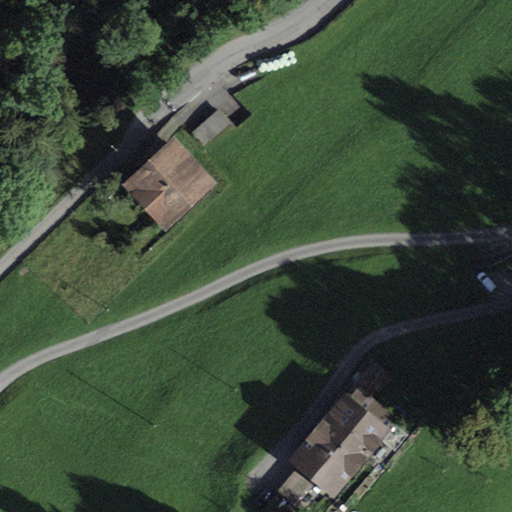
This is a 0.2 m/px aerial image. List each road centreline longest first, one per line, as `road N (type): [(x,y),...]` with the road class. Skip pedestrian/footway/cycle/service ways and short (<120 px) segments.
road 1 (track): [(511,234),(310,249),(21,362),(0,379)]
road 2 (residential): [(0,273),(226,60),(324,0)]
road 3 (track): [(253,485),(355,351),(414,324),(499,308),(511,295)]
